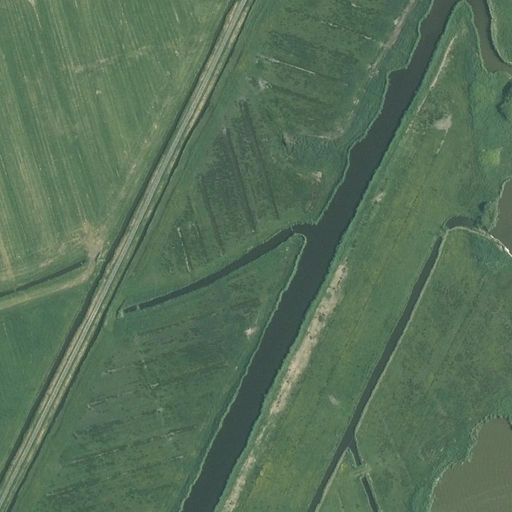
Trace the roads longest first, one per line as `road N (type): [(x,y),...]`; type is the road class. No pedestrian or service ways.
road 1 (track): [(24,511),(117,306),(275,0)]
road 2 (track): [(0,305),(86,275),(116,211)]
